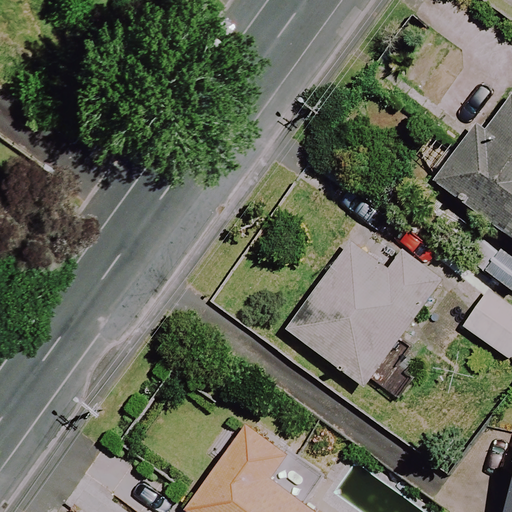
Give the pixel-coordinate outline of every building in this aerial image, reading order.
[(511,79),(436,184),(511,239),(511,79)] [(392,273),(353,244),(288,334),(368,392),(447,284),(406,254),(392,273)] [(511,266),(498,255),(483,274),(511,296),(511,266)] [(511,361),(511,312),(489,295),(464,328),(510,364),(511,361)] [(313,511),(274,484),(292,459),(249,428),(189,511),(313,511)]
